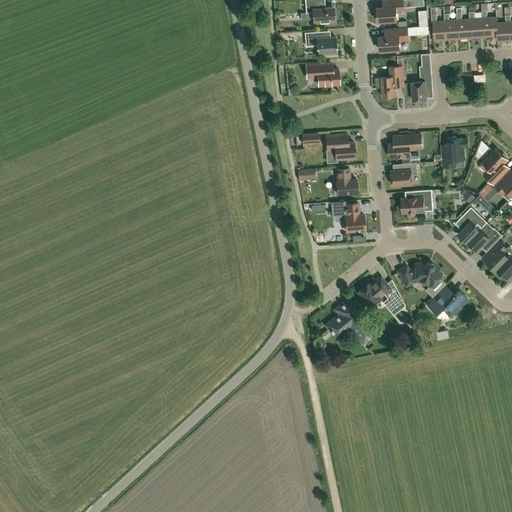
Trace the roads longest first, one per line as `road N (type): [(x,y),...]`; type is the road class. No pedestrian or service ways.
road 1 (unclassified): [(93,511),(267,350),(288,309),(290,278),(233,0)]
road 2 (track): [(337,511),(307,362),(282,325)]
road 3 (residential): [(387,243),(435,244),(495,300),(511,303)]
road 4 (residential): [(374,119),(387,243)]
road 5 (residential): [(443,114),(444,60),(511,52)]
road 6 (residential): [(357,0),(364,97),(374,119)]
